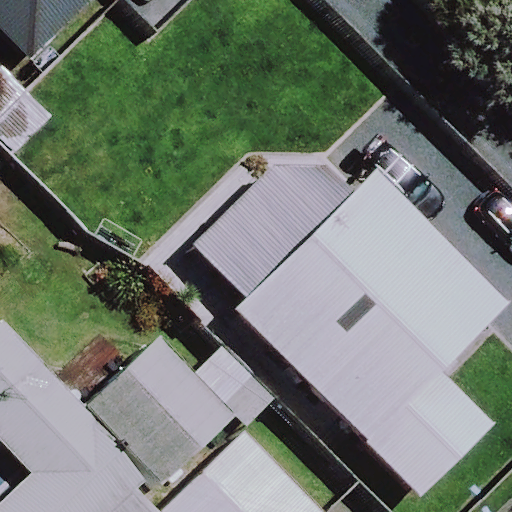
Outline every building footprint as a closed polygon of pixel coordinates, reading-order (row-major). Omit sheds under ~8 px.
[(0,0),(0,46),(17,63),(80,0),(0,0)] [(0,197),(28,170),(0,142),(0,197)] [(483,320),(356,190),(219,323),(401,510),(475,438),(420,382),(483,320)] [(46,400),(140,508),(232,427),(245,441),(276,413),(219,348),(183,379),(152,343),(118,372),(100,352),(46,400)] [(143,511),(140,508),(46,400),(7,355),(0,355),(0,511),(143,511)] [(162,511),(283,511),(231,452),(162,511)]
